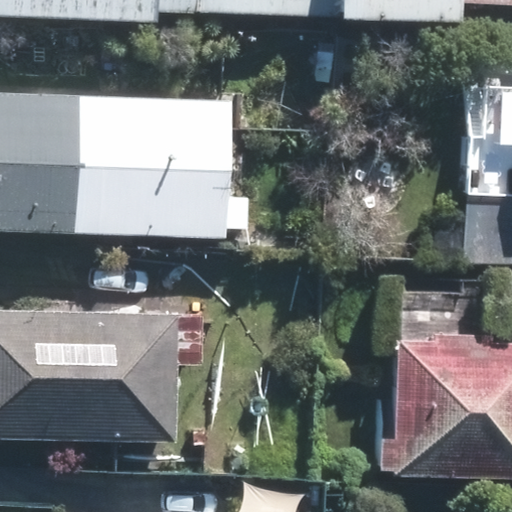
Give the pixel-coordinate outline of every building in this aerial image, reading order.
[(230,214),(231,176),(211,176),(213,84),(0,76),(0,215),(208,223),(209,214),(230,214)] [(511,250),(511,195),(445,195),(446,249),(511,250)] [(486,312),(511,312),(511,268),(487,268),(486,312)] [(187,353),(188,302),(163,302),(163,298),(0,294),(0,423),(160,428),(162,352),(187,353)] [(374,461),(511,464),(511,327),(379,324),(374,461)] [(194,417),(182,416),(182,434),(194,434),(194,417)]
